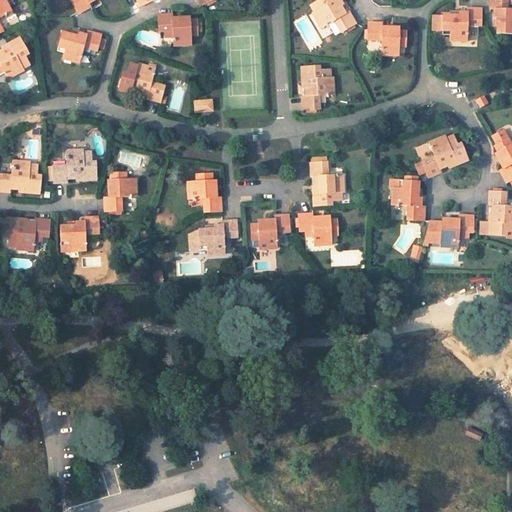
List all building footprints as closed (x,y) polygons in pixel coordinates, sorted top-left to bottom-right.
[(0,0),(0,32),(2,32),(0,28),(0,17),(10,12),(3,0),(0,0)] [(68,0),(76,15),(85,11),(90,8),(88,4),(94,0),(68,0)] [(133,0),(138,9),(146,5),(151,3),(149,0),(133,0)] [(335,25),(340,34),(354,25),(351,19),(347,14),(343,16),(338,8),(335,10),(334,7),(339,4),(336,0),(316,0),(317,2),(309,6),(313,14),(311,15),(320,31),(333,23),(335,25)] [(495,35),(511,35),(511,27),(511,10),(505,10),(505,0),(487,0),(488,1),(487,9),(491,9),(491,18),(496,18),(495,26),(495,35)] [(465,9),(465,13),(456,12),(456,16),(448,16),(440,16),(440,31),(447,31),(447,41),(464,42),(465,25),(479,26),(480,9),(471,9),(465,9)] [(174,32),(175,48),(192,47),(192,37),(200,37),(199,21),(188,22),(183,22),(183,18),(174,19),(174,14),(168,15),(159,15),(160,33),(174,32)] [(379,57),(397,57),(397,48),(406,48),(406,32),(395,32),(390,32),(390,28),(381,28),(380,24),(375,24),(366,24),(366,29),(366,41),(379,41),(379,57)] [(68,34),(60,33),(56,48),(64,49),(62,60),(78,64),(82,48),(95,51),(100,34),(91,32),(85,31),(85,34),(77,32),(76,36),(68,34)] [(0,52),(0,74),(1,74),(5,81),(21,74),(19,71),(27,67),(23,59),(28,57),(19,40),(3,48),(5,54),(2,55),(1,52),(0,52)] [(137,62),(137,65),(129,62),(126,72),(122,71),(117,89),(134,94),(136,88),(139,89),(138,92),(146,94),(145,98),(159,102),(164,86),(150,82),(154,67),(137,62)] [(318,67),(300,68),(301,86),(307,85),(307,89),(304,89),(304,97),(300,97),(300,104),(301,112),(318,111),(318,97),(333,96),(332,78),(329,78),(329,70),(319,71),(318,67)] [(482,94),(475,100),(478,108),(486,102),(482,94)] [(203,100),(194,101),(194,112),(203,111),(203,100)] [(203,100),(203,111),(213,111),(212,100),(203,100)] [(439,171),(437,166),(444,163),(443,160),(447,159),(450,165),(466,158),(459,141),(454,143),(450,134),(443,137),(442,135),(426,141),(432,155),(419,161),(424,171),(426,176),(435,173),(439,171)] [(505,137),(493,143),(498,153),(500,157),(496,159),(501,168),(497,170),(504,182),(511,178),(511,142),(509,144),(508,140),(505,137)] [(74,175),(74,172),(77,172),(78,180),(79,180),(79,179),(95,178),(94,160),(90,160),(89,150),(81,151),(81,148),(63,150),(64,164),(51,164),(53,182),(66,181),(66,177),(73,176),(74,175)] [(9,174),(0,172),(0,190),(10,191),(10,186),(17,187),(17,183),(22,183),(21,190),(38,191),(39,173),(36,173),(36,163),(27,162),(27,159),(10,159),(9,174)] [(329,159),(311,160),(312,177),(318,177),(318,182),(315,182),(315,190),(310,190),(311,199),(311,204),(328,204),(327,190),(342,190),(342,172),(339,172),(339,164),(329,164),(329,159)] [(107,196),(103,196),(103,201),(103,211),(121,210),(121,197),(136,196),(136,178),(126,179),(125,170),(110,171),(110,182),(110,187),(107,187),(107,196)] [(209,171),(194,171),(194,180),(184,181),(185,199),(201,198),(202,211),(219,211),(219,204),(219,196),(214,196),(214,187),(210,187),(209,182),(209,171)] [(417,180),(400,179),(400,187),(389,187),(389,204),(405,204),(404,219),(422,219),(422,209),(422,205),(419,205),(419,197),(416,197),(416,189),(416,187),(417,180)] [(503,190),(487,190),(487,198),(486,204),(491,204),(491,212),(494,212),(494,216),(488,216),(487,234),(505,235),(505,230),(511,230),(511,204),(504,204),(505,190),(503,190)] [(192,210),(200,210),(200,199),(192,199),(192,210)] [(297,229),(311,229),(312,244),(330,243),(329,233),(338,233),(337,217),(325,218),(320,218),(320,215),(311,215),(311,211),(304,211),(296,212),(297,229)] [(275,246),(274,230),(288,230),(287,212),(280,213),(273,213),(273,216),(264,217),(264,221),(259,221),(248,222),(248,237),(256,237),(257,247),(275,246)] [(439,220),(430,220),(429,234),(436,235),(437,237),(437,245),(455,246),(455,231),(469,232),(470,214),(460,213),(455,213),(455,217),(446,216),(446,221),(439,220)] [(84,249),(84,233),(98,233),(98,215),(83,216),(83,220),(75,220),(75,225),(67,225),(58,225),(60,241),(67,241),(68,250),(84,249)] [(28,226),(24,226),(25,219),(23,219),(13,218),(6,217),(5,235),(9,236),(9,246),(17,246),(17,249),(34,250),(36,236),(49,237),(51,218),(37,217),(36,224),(33,223),(28,223),(28,226)] [(196,249),(196,244),(203,244),(204,255),(221,254),(221,237),(235,236),(234,218),(228,218),(220,218),(220,223),(212,224),(212,228),(203,228),(195,229),(192,231),(192,233),(186,233),(187,249),(196,249)] [(412,244),(407,260),(415,262),(419,246),(412,244)] [(184,375),(183,376),(182,377),(182,380),(183,381),(184,383),(186,383),(188,383),(189,383),(191,382),(192,380),(192,378),(191,376),(190,375),(188,374),(186,374),(184,375)] [(158,511),(156,502),(185,493),(183,487),(147,498),(151,511),(158,511)] [(190,511),(185,493),(156,502),(158,511),(190,511)]
